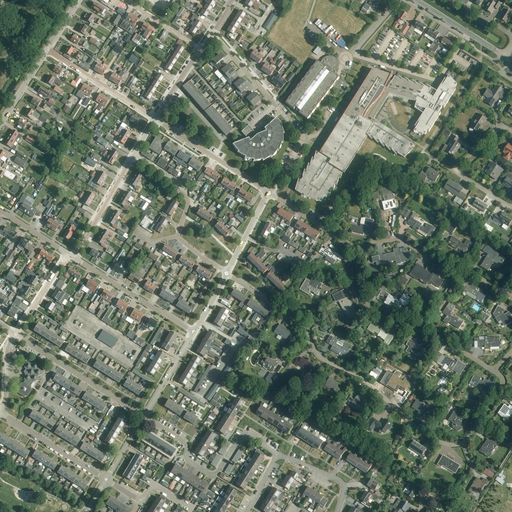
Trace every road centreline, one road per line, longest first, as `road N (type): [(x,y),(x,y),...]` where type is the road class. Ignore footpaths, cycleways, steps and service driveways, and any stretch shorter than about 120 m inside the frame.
road 1 (residential): [(493,370),(499,390),(469,435),(459,444),(435,440),(355,374),(318,355),(303,326),(225,273)]
road 2 (residential): [(351,246),(368,307),(399,326),(426,328),(493,370)]
road 3 (residential): [(277,455),(243,433),(211,476),(188,461),(181,440),(143,415)]
road 4 (residential): [(511,298),(402,239),(351,246)]
road 5 (residential): [(225,273),(180,240),(187,200),(179,186),(133,154)]
road 6 (residential): [(143,415),(15,335)]
road 7 (residential): [(352,53),(436,81),(468,32)]
road 8 (unclassified): [(193,332),(73,257)]
road 9 (residential): [(302,137),(213,32)]
road 10 (residential): [(269,193),(154,119)]
road 11 (residential): [(154,119),(46,49)]
road 12 (residential): [(105,480),(0,413)]
